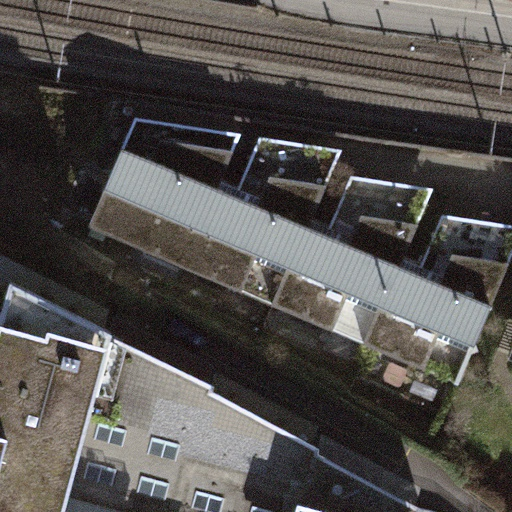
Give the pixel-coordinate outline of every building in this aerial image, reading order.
[(230,188),(212,181),(177,263),(268,303),(300,222),(331,147),(251,133),(230,188)] [(141,155),(112,143),(78,225),(177,263),(212,181),(225,147),(149,135),(141,155)] [(320,229),(300,222),(268,303),(358,339),(392,258),(422,189),(339,177),(320,229)] [(415,267),(392,258),(358,339),(451,375),(511,232),(511,224),(433,213),(415,267)] [(102,331),(0,273),(0,511),(421,511),(422,510),(312,450),(306,442),(177,371),(102,331)]
